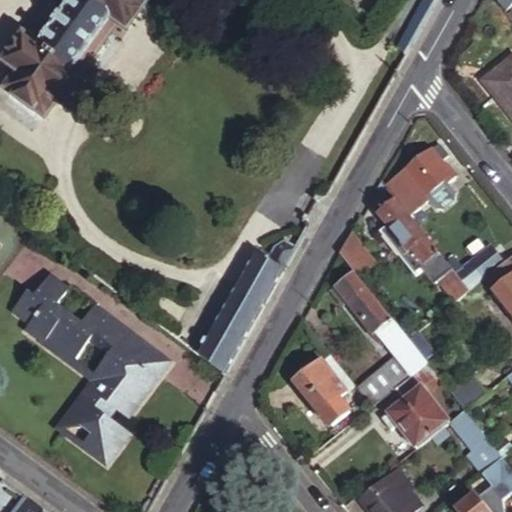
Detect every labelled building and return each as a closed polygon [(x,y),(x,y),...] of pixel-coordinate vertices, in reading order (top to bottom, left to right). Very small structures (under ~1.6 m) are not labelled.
[(119,23),(134,0),(77,0),(41,50),(37,48),(19,73),(60,103),(79,78),(75,75),(115,20),(119,23)] [(149,5),(141,0),(134,0),(119,23),(122,25),(131,31),(149,5)] [(407,55),(438,0),(437,0),(420,0),(394,47),(407,55)] [(511,0),(495,0),(502,8),(511,0)] [(119,23),(115,20),(75,75),(79,78),(82,80),(122,25),(119,23)] [(19,73),(37,48),(26,39),(7,64),(19,73)] [(511,58),(484,80),(511,115),(511,58)] [(47,121),(60,103),(19,73),(6,90),(47,121)] [(82,80),(79,78),(60,103),(71,112),(90,86),(82,80)] [(438,164),(444,158),(436,148),(429,153),(438,164)] [(429,153),(385,189),(398,205),(410,220),(429,204),(436,213),(442,214),(454,203),(454,197),(446,186),(455,179),(448,169),(444,171),(438,164),(429,153)] [(450,270),(410,220),(398,205),(381,219),(388,229),(383,234),(413,272),(418,268),(432,285),(437,281),(450,270)] [(376,266),(351,235),(339,255),(356,276),(359,279),(376,266)] [(467,292),(482,280),(504,262),(489,244),(453,274),(467,292)] [(264,261),(283,273),(293,255),(279,246),(272,247),(264,261)] [(193,356),(224,379),(283,273),(264,261),(252,254),(193,356)] [(511,255),(504,262),(482,280),(511,318),(511,255)] [(450,270),(437,281),(454,302),(467,292),(453,274),(450,270)] [(359,279),(356,276),(337,291),(375,338),(378,336),(394,323),(359,279)] [(92,320),(88,317),(84,323),(60,306),(70,295),(53,281),(39,298),(32,292),(14,315),(29,327),(27,331),(75,368),(91,348),(108,361),(97,376),(112,388),(78,432),(89,440),(82,449),(104,466),(126,437),(109,423),(115,416),(125,422),(155,385),(151,381),(160,369),(165,371),(167,368),(127,339),(123,344),(103,328),(92,320)] [(99,305),(88,317),(92,320),(99,312),(102,308),(99,305)] [(99,312),(92,320),(103,328),(109,320),(99,312)] [(393,357),(354,388),(373,411),(396,392),(429,366),(394,323),(378,336),(393,357)] [(357,411),(323,366),(296,386),(322,418),(324,416),(334,429),(357,411)] [(428,397),(443,385),(429,366),(396,392),(405,404),(384,421),(392,432),(399,427),(418,451),(451,425),(428,397)] [(511,380),(511,369),(502,378),(508,384),(511,380)] [(469,374),(448,390),(464,410),(484,393),(469,374)] [(112,388),(97,376),(57,430),(82,449),(89,440),(78,432),(112,388)] [(466,444),(481,432),(465,413),(451,425),(466,444)] [(486,475),(504,461),(501,457),(481,432),(466,444),(472,453),(468,457),(483,477),(486,475)] [(511,470),(504,461),(486,475),(496,488),(496,489),(502,485),(511,497),(511,470)] [(416,511),(390,480),(362,503),(369,511),(416,511)] [(480,500),(477,497),(459,511),(505,511),(504,504),(511,498),(511,497),(502,485),(496,489),(496,488),(480,500)] [(31,511),(40,501),(25,490),(15,503),(26,511),(31,511)] [(54,511),(40,501),(31,511),(54,511)] [(26,511),(15,503),(8,511),(26,511)]
